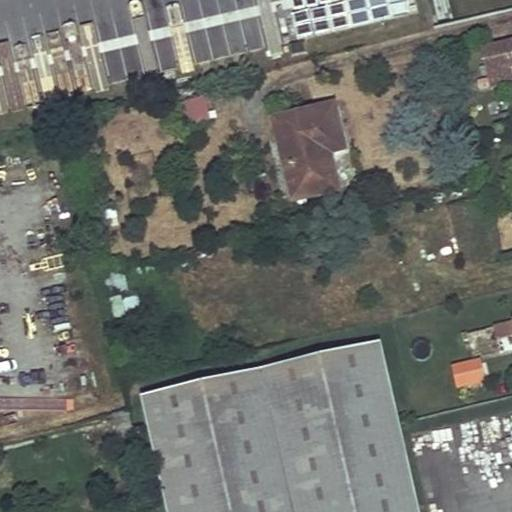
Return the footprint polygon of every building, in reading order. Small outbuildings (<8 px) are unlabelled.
[(511,43),(482,51),(491,87),(511,82),(511,72),(511,68),(511,67),(511,43)] [(204,101),(187,104),(191,124),(208,121),(204,101)] [(343,149),(333,107),(275,121),(295,199),(337,189),(327,153),(343,149)] [(500,353),(511,349),(511,322),(494,327),(500,353)] [(417,511),(378,344),(142,398),(167,511),(417,511)] [(485,389),(478,358),(463,361),(463,365),(453,367),(458,384),(466,382),(469,393),(485,389)] [(136,437),(130,411),(113,416),(119,442),(136,437)]
